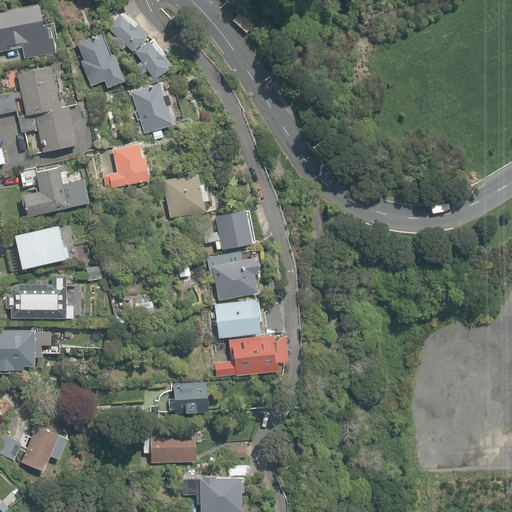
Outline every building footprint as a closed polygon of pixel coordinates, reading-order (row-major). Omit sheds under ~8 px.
[(20,59),(55,51),(48,23),(37,26),(32,4),(0,11),(0,51),(17,48),(20,59)] [(147,36),(159,26),(142,7),(131,17),(120,5),(103,20),(116,35),(111,39),(121,51),(126,47),(130,51),(147,36)] [(159,26),(147,36),(130,51),(137,61),(132,65),(140,75),(146,70),(154,80),(164,72),(169,78),(185,65),(172,50),(176,47),(159,26)] [(125,80),(103,33),(78,41),(92,85),(105,80),(108,89),(125,80)] [(29,113),(17,115),(20,130),(38,126),(43,151),(76,144),(68,105),(59,107),(51,65),(20,71),(29,113)] [(162,83),(135,91),(146,134),(176,126),(162,83)] [(0,114),(16,111),(14,98),(21,97),(20,91),(0,94),(0,114)] [(142,144),(112,148),(115,170),(106,171),(108,185),(148,179),(142,144)] [(26,215),(85,205),(79,172),(67,174),(65,164),(18,173),(26,215)] [(196,173),(162,180),(171,218),(203,210),(196,173)] [(248,210),(214,215),(218,249),(254,242),(248,210)] [(61,224),(16,234),(23,265),(68,255),(61,224)] [(239,250),(206,255),(215,299),(256,292),(255,255),(240,258),(239,250)] [(54,281),(11,283),(12,318),(69,316),(68,273),(54,274),(54,281)] [(255,295),(213,302),(217,337),(260,331),(255,295)] [(49,326),(0,328),(0,368),(26,367),(35,367),(34,357),(43,357),(43,344),(50,344),(49,326)] [(271,333),(228,339),(231,357),(214,361),(216,376),(274,371),(271,333)] [(207,378),(174,380),(175,411),(210,409),(207,378)] [(144,387),(98,390),(99,404),(144,401),(144,387)] [(18,459),(40,469),(47,455),(55,459),(67,433),(37,419),(18,459)] [(229,423),(230,457),(248,456),(248,440),(256,440),(255,422),(229,423)] [(197,424),(158,428),(158,462),(200,459),(197,424)] [(240,474),(184,476),(185,495),(196,495),(200,511),(212,511),(240,511),(240,474)]
